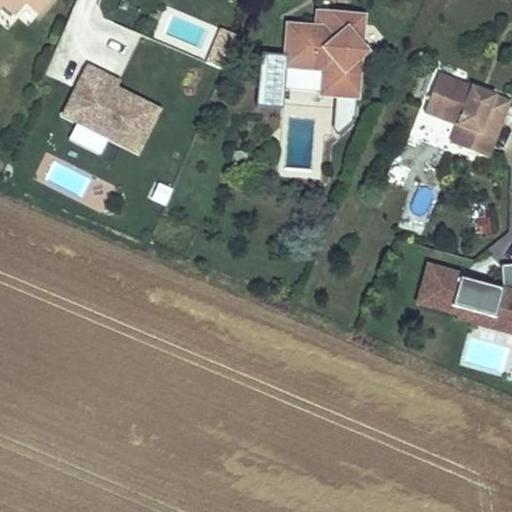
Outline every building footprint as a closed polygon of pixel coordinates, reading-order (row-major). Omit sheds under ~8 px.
[(3,0),(0,0),(0,18),(11,6),(3,0)] [(3,0),(11,6),(22,16),(32,5),(46,16),(60,0),(3,0)] [(354,25),(355,19),(319,16),(318,30),(333,32),(334,24),(354,25)] [(318,30),(290,28),(287,57),(261,55),(258,100),(285,102),(287,68),(325,71),(323,95),(337,96),(359,97),(361,57),(369,53),(364,45),(365,19),(355,19),(354,25),(334,24),(333,32),(318,30)] [(223,70),(236,36),(219,30),(206,63),(223,70)] [(86,65),(60,116),(137,155),(160,110),(115,88),(119,81),(86,65)] [(481,90),(443,74),(427,111),(463,126),(454,146),(487,160),(511,103),(491,95),(488,102),(478,97),(481,90)] [(488,102),(491,95),(481,90),(478,97),(488,102)] [(357,121),(359,97),(337,96),(334,130),(339,135),(357,121)] [(284,111),(285,102),(258,100),(257,109),(284,111)] [(146,200),(164,207),(171,189),(153,182),(146,200)] [(428,264),(417,304),(453,313),(452,317),(511,334),(511,291),(463,279),(464,273),(428,264)]
